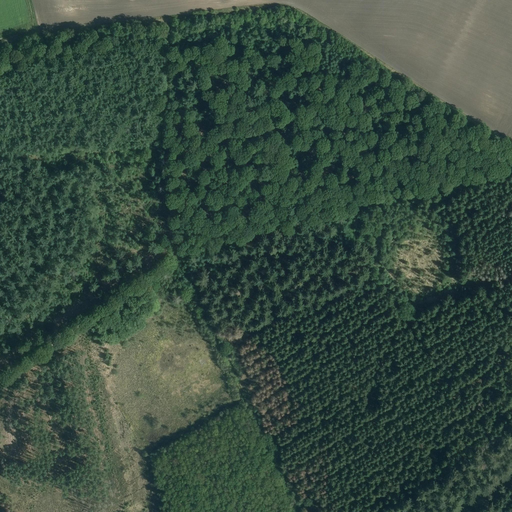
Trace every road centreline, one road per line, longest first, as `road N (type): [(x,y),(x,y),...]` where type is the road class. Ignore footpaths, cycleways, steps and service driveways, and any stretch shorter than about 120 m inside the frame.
road 1 (track): [(511,166),(182,250),(0,380)]
road 2 (track): [(182,250),(298,511)]
